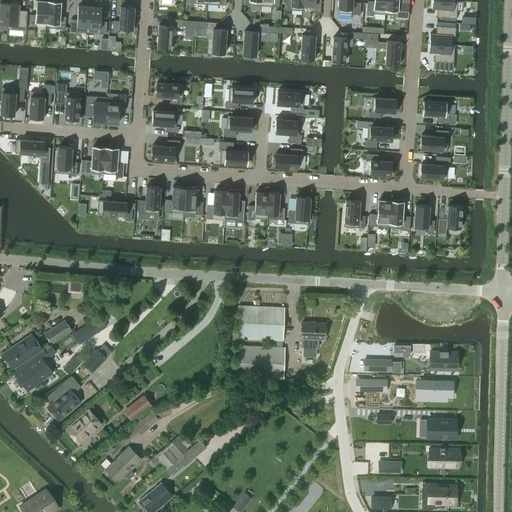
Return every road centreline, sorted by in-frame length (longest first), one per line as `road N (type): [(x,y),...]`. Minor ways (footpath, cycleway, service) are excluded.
road 1 (unclassified): [(361,285),(0,261)]
road 2 (residential): [(352,511),(336,385),(361,285)]
road 3 (tertiary): [(497,511),(502,292)]
road 4 (unclassified): [(505,193),(509,0)]
road 5 (residential): [(417,0),(405,188)]
road 6 (track): [(166,422),(220,389),(336,385)]
road 7 (residential): [(259,177),(134,169),(137,137)]
road 8 (residential): [(405,188),(259,177)]
road 9 (unclassified): [(502,292),(361,285)]
road 10 (residential): [(137,137),(146,0)]
road 11 (residential): [(137,137),(2,128)]
